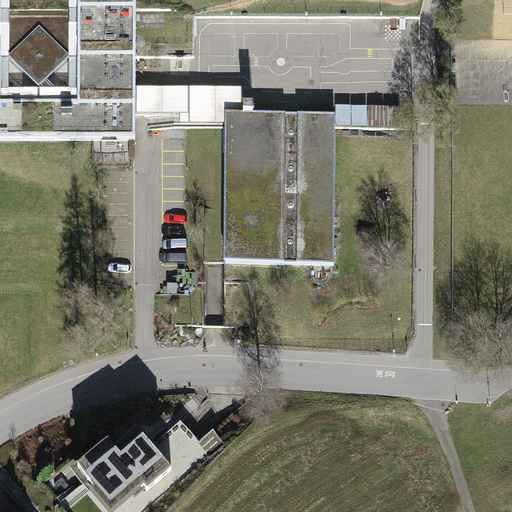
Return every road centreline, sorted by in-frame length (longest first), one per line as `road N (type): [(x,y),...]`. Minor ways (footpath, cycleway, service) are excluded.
road 1 (residential): [(511,379),(482,385),(146,375),(75,393),(0,431)]
road 2 (track): [(423,383),(470,511)]
